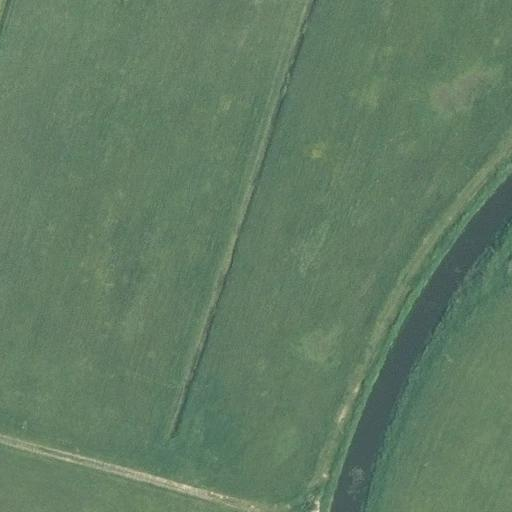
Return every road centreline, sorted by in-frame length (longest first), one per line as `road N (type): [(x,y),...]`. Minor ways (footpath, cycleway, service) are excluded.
road 1 (track): [(511,147),(406,283),(356,382),(329,465),(306,508),(295,511)]
road 2 (track): [(260,511),(0,441)]
